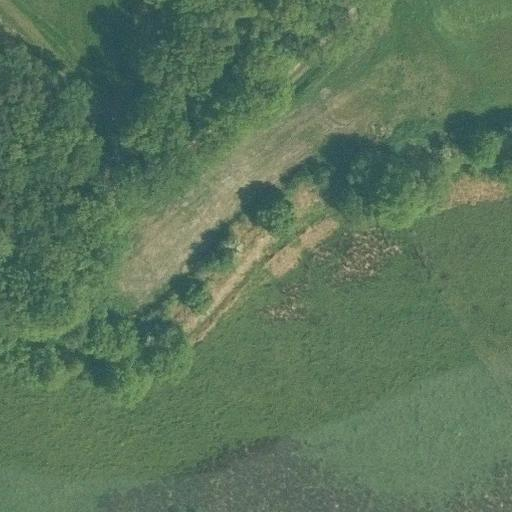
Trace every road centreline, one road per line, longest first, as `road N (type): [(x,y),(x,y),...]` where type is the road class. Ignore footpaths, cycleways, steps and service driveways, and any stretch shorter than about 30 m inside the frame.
road 1 (track): [(379,0),(251,121),(123,198)]
road 2 (track): [(123,198),(0,304)]
